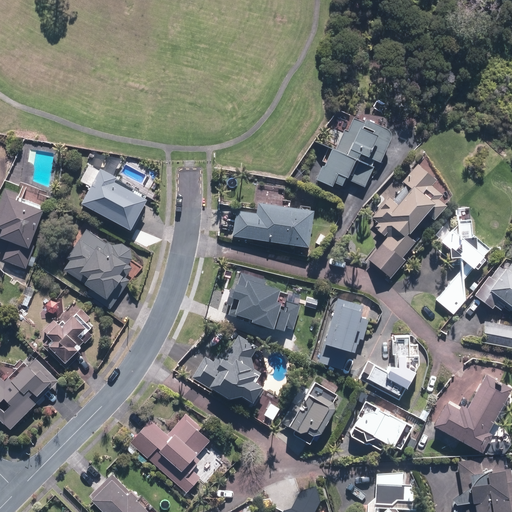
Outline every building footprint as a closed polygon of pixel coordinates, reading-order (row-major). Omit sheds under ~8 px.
[(375,164),(385,142),(386,140),(386,137),(385,133),(381,130),(361,121),(360,124),(350,120),(345,132),(342,131),(332,153),(325,150),(311,182),(327,189),(329,184),(341,189),(344,182),(361,189),(372,163),(375,164)] [(107,165),(88,201),(137,227),(153,196),(121,179),(124,174),(107,165)] [(366,260),(388,279),(403,261),(400,259),(413,244),(404,237),(422,215),(431,222),(443,208),(434,201),(437,197),(426,188),(431,182),(413,167),(399,184),(403,187),(391,202),(387,198),(369,218),(376,224),(372,228),(384,238),(366,260)] [(6,258),(28,267),(52,207),(23,196),(24,191),(9,185),(0,207),(0,230),(14,236),(6,258)] [(234,211),(230,237),(304,249),(310,213),(255,204),(254,214),(234,211)] [(453,222),(453,226),(448,233),(446,231),(436,243),(444,251),(445,260),(455,260),(456,261),(457,272),(433,301),(451,316),(464,300),(461,281),(486,252),(469,237),(468,221),(453,222)] [(64,267),(115,301),(135,270),(132,268),(140,257),(132,251),(134,247),(126,241),(122,247),(111,239),(108,244),(100,239),(95,246),(83,238),(64,267)] [(494,267),(472,297),(490,310),(496,301),(511,312),(511,263),(510,262),(502,272),(494,267)] [(240,280),(232,315),(281,326),(288,291),(240,280)] [(37,289),(29,285),(21,303),(29,307),(37,289)] [(56,300),(48,304),(47,305),(46,306),(46,307),(46,308),(46,309),(46,310),(46,311),(46,312),(47,312),(47,313),(48,314),(49,314),(49,315),(50,315),(51,315),(52,315),(53,315),(54,315),(55,315),(55,314),(61,310),(62,309),(62,308),(62,307),(63,307),(63,306),(63,305),(62,304),(62,303),(62,302),(61,302),(61,301),(60,301),(59,300),(58,300),(57,300),(56,300)] [(358,307),(333,300),(315,364),(340,371),(358,307)] [(53,336),(45,344),(69,367),(89,347),(86,344),(96,334),(91,330),(95,326),(80,311),(67,324),(59,316),(46,328),(53,336)] [(511,327),(483,322),(479,344),(511,350),(511,327)] [(211,362),(203,357),(189,380),(224,400),(237,398),(248,405),(257,389),(251,385),(258,374),(251,370),(249,358),(255,348),(235,336),(222,359),(216,355),(211,362)] [(369,363),(359,382),(397,402),(415,368),(415,346),(405,346),(405,338),(389,338),(389,342),(387,342),(387,357),(389,357),(390,368),(386,368),(384,369),(383,370),(369,363)] [(0,418),(3,415),(15,427),(63,380),(39,355),(17,377),(14,374),(10,378),(0,368),(0,418)] [(442,404),(429,428),(477,455),(487,436),(483,434),(507,391),(481,376),(462,410),(456,407),(454,411),(442,404)] [(300,434),(307,438),(316,436),(330,410),(328,404),(316,398),(310,399),(304,395),(298,406),(291,402),(278,426),(295,435),(300,434)] [(387,449),(400,425),(373,411),(357,415),(349,429),(387,449)] [(129,444),(185,494),(199,478),(190,470),(198,461),(194,458),(210,440),(183,416),(165,436),(149,421),(129,444)] [(499,457),(455,463),(461,511),(511,511),(511,481),(509,482),(508,469),(501,470),(499,457)] [(90,498),(87,501),(97,511),(145,511),(109,475),(88,496),(90,498)] [(386,511),(385,511),(407,511),(409,489),(400,488),(401,476),(373,479),(371,511),(386,511)] [(288,511),(287,511),(314,511),(317,505),(313,490),(297,494),(288,511)]
